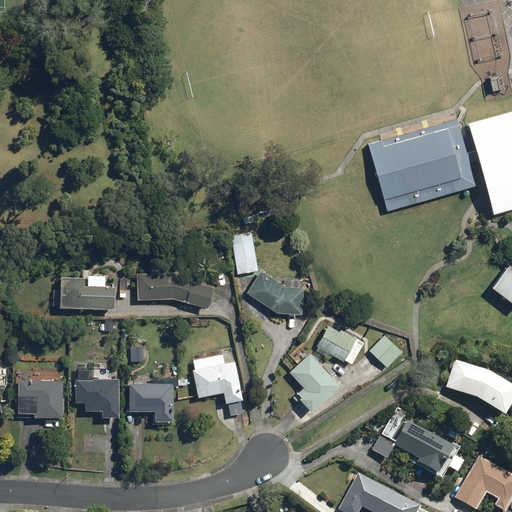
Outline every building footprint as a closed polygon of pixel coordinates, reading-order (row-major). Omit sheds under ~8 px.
[(505,74),(490,76),(493,92),(508,89),(505,74)] [(456,119),(367,144),(386,210),(475,185),(456,119)] [(251,232),(230,235),(236,274),(256,271),(251,232)] [(511,270),(505,266),(491,286),(511,300),(511,270)] [(284,286),(259,270),(245,292),(276,313),(300,314),(302,287),(284,286)] [(175,272),(135,272),(136,299),(169,298),(205,307),(212,284),(190,281),(191,275),(175,272)] [(83,276),(58,276),(57,306),(112,308),(112,286),(103,285),(103,275),(86,275),(86,285),(82,285),(83,276)] [(327,323),(315,344),(342,359),(343,357),(351,362),(362,341),(340,329),(339,330),(327,323)] [(384,333),(369,349),(386,365),(401,349),(384,333)] [(308,351),(288,370),(307,389),(298,397),(310,409),(338,382),(308,351)] [(234,360),(191,368),(196,395),(222,390),(224,401),(227,401),(229,413),(242,411),(240,398),(242,398),(234,360)] [(454,361),(444,388),(474,398),(504,416),(511,402),(511,386),(488,371),(454,361)] [(118,377),(74,377),(75,400),(84,400),(84,408),(101,408),(101,415),(118,415),(118,377)] [(62,379),(18,379),(17,411),(33,411),(33,415),(62,416),(62,379)] [(173,382),(129,382),(129,409),(152,409),(152,419),(173,419),(173,382)] [(407,421),(393,444),(418,459),(416,462),(436,474),(452,447),(407,421)] [(511,475),(478,456),(454,498),(475,510),(485,493),(496,499),(492,506),(503,511),(511,496),(511,475)] [(357,473),(337,509),(341,511),(357,511),(361,507),(370,511),(410,511),(415,505),(357,473)]
